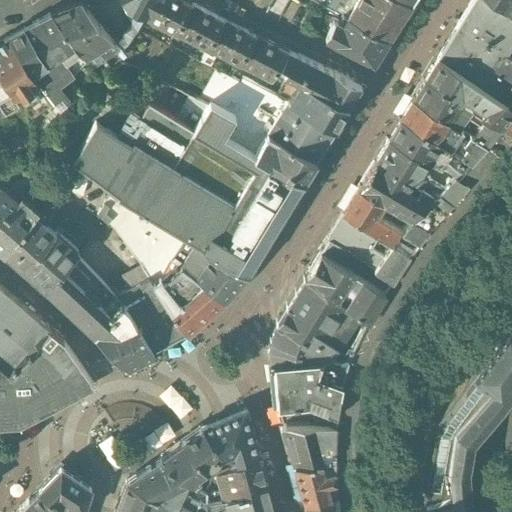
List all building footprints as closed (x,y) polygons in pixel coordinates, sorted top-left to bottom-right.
[(98,19),(83,0),(67,0),(66,1),(85,30),(86,30),(99,43),(112,34),(99,18),(98,19)] [(125,0),(126,1),(144,11),(143,12),(144,12),(150,0),(125,0)] [(190,0),(150,0),(144,12),(176,29),(190,0)] [(223,16),(192,0),(190,0),(176,29),(207,45),(223,16)] [(316,0),(334,10),(339,2),(343,4),(344,0),(316,0)] [(410,5),(402,0),(356,0),(352,9),(348,17),(389,40),(410,5)] [(511,19),(488,0),(472,0),(458,26),(511,64),(511,19)] [(511,0),(488,0),(511,19),(511,0)] [(85,30),(66,1),(50,7),(84,53),(99,43),(86,30),(85,30)] [(343,4),(339,2),(334,10),(348,17),(352,9),(343,4)] [(36,15),(69,61),(81,51),(83,54),(84,53),(50,7),(36,15)] [(69,61),(36,15),(7,32),(30,65),(30,66),(38,77),(39,76),(43,82),(51,76),(69,61)] [(255,33),(223,16),(207,45),(239,62),(255,33)] [(389,40),(348,17),(343,27),(335,23),(325,40),(334,44),(334,45),(374,66),(389,40)] [(511,64),(458,26),(444,50),(464,64),(466,61),(511,91),(511,64)] [(30,65),(7,32),(0,36),(0,67),(10,82),(12,84),(16,81),(13,76),(30,66),(30,65)] [(288,50),(255,33),(239,62),(271,78),(277,69),(288,50)] [(277,69),(313,89),(348,108),(360,88),(336,77),(336,75),(288,50),(277,69)] [(464,64),(444,50),(438,60),(507,110),(511,102),(511,91),(466,61),(464,64)] [(511,113),(507,110),(438,60),(425,80),(503,134),(511,126),(511,125),(511,113)] [(0,67),(0,97),(4,104),(10,101),(2,87),(10,82),(0,67)] [(316,163),(337,129),(301,107),(228,68),(209,101),(268,131),(267,132),(278,139),(316,163)] [(38,77),(18,91),(30,108),(39,103),(42,107),(52,100),(49,96),(52,93),(47,87),(43,82),(39,76),(38,77)] [(55,80),(51,76),(43,82),(47,87),(55,80)] [(55,80),(47,87),(52,93),(60,102),(70,94),(57,78),(55,80)] [(496,142),(503,134),(425,80),(412,101),(487,152),(496,142)] [(144,88),(133,82),(125,96),(127,97),(128,95),(137,100),(144,88)] [(301,107),(337,129),(348,108),(313,89),(301,107)] [(114,99),(100,91),(89,110),(105,121),(108,122),(110,121),(111,120),(113,118),(114,118),(127,97),(125,96),(118,92),(114,99)] [(192,130),(172,164),(275,228),(303,183),(287,173),(290,168),(271,156),(267,162),(253,153),(267,132),(268,131),(235,114),(216,104),(209,101),(199,119),(188,113),(182,124),(192,130)] [(487,152),(412,101),(401,120),(471,167),(473,168),(480,160),(487,152)] [(467,172),(471,167),(401,120),(388,141),(430,165),(429,166),(441,173),(441,172),(455,180),(456,180),(462,175),(464,177),(467,172)] [(275,228),(172,164),(133,140),(131,143),(96,121),(72,160),(84,167),(82,169),(86,171),(89,173),(116,193),(116,192),(136,204),(135,206),(147,215),(149,212),(195,241),(247,275),(247,274),(247,275),(275,228)] [(267,132),(253,153),(267,162),(271,156),(290,168),(287,173),(303,183),(316,163),(278,139),(267,132)] [(430,165),(388,141),(375,163),(427,195),(433,200),(435,202),(440,197),(444,193),(429,182),(430,180),(429,180),(428,181),(423,177),(429,166),(430,165)] [(427,195),(375,163),(359,190),(383,205),(411,223),(413,224),(414,223),(433,200),(427,195)] [(82,169),(70,165),(61,187),(81,195),(85,184),(89,173),(86,171),(82,169)] [(148,277),(156,287),(181,264),(180,264),(195,241),(149,212),(147,215),(135,206),(136,204),(116,192),(116,193),(89,173),(85,184),(105,199),(96,213),(114,230),(141,266),(148,277)] [(440,197),(453,207),(470,188),(455,181),(456,180),(455,180),(444,193),(440,197)] [(18,196),(0,181),(0,248),(4,252),(37,206),(21,192),(18,196)] [(383,205),(359,190),(344,215),(394,245),(401,233),(377,218),(383,205)] [(33,211),(4,252),(23,269),(55,231),(33,211)] [(394,245),(344,215),(328,240),(349,251),(374,269),(393,281),(402,268),(409,255),(394,245)] [(411,223),(402,234),(419,245),(430,233),(414,223),(413,224),(411,223)] [(55,231),(23,269),(46,289),(78,250),(55,231)] [(349,251),(328,240),(320,253),(363,279),(374,269),(349,251)] [(247,275),(195,241),(180,264),(181,264),(212,289),(225,301),(247,275)] [(363,279),(320,253),(305,278),(345,305),(368,321),(377,306),(385,293),(363,279)] [(116,296),(75,254),(46,289),(127,364),(154,351),(129,308),(116,296)] [(212,289),(181,264),(156,287),(187,334),(225,301),(212,289)] [(117,295),(116,296),(126,305),(147,293),(140,282),(148,277),(141,266),(131,273),(138,283),(117,295)] [(148,277),(140,282),(147,293),(126,305),(129,308),(154,351),(187,334),(156,287),(148,277)] [(270,347),(269,360),(311,357),(345,305),(305,278),(282,316),(278,323),(274,330),(271,339),(270,347)] [(94,381),(63,337),(0,283),(0,423),(19,422),(84,388),(94,381)] [(478,511),(470,484),(468,455),(472,430),(488,410),(499,396),(511,380),(511,315),(506,318),(474,357),(435,406),(430,435),(425,442),(422,497),(427,511),(478,511)] [(270,367),(272,386),(313,382),(316,371),(321,356),(311,357),(269,360),(270,367)] [(321,356),(316,371),(342,380),(348,358),(339,360),(321,356)] [(338,397),(342,380),(316,371),(313,382),(308,400),(336,411),(338,397)] [(308,400),(313,382),(272,386),(277,403),(308,400)] [(180,419),(192,410),(173,385),(161,395),(180,419)] [(277,403),(284,424),(306,423),(308,400),(277,403)] [(202,429),(230,469),(259,457),(246,411),(202,429)] [(321,446),(335,447),(335,436),(333,436),(333,423),(306,423),(284,424),(294,463),(322,459),(321,446)] [(216,474),(230,469),(202,429),(182,442),(211,476),(216,474)] [(182,442),(162,456),(179,473),(206,493),(211,476),(182,442)] [(322,459),(294,463),(304,501),(336,493),(335,447),(321,446),(322,459)] [(205,511),(207,496),(206,493),(179,473),(162,456),(126,481),(175,503),(175,502),(195,511),(205,511)] [(226,499),(267,487),(259,457),(230,469),(216,474),(221,494),(223,500),(226,499)] [(61,467),(38,490),(59,501),(79,511),(82,511),(91,487),(61,467)] [(126,481),(116,511),(195,511),(175,502),(175,503),(126,481)] [(267,487),(226,499),(230,511),(264,511),(273,510),(267,487)] [(38,490),(19,511),(20,511),(54,511),(59,501),(38,490)] [(336,511),(336,493),(304,501),(306,511),(336,511)] [(230,511),(226,499),(223,500),(221,494),(207,496),(205,511),(230,511)] [(79,511),(59,501),(54,511),(79,511)]
